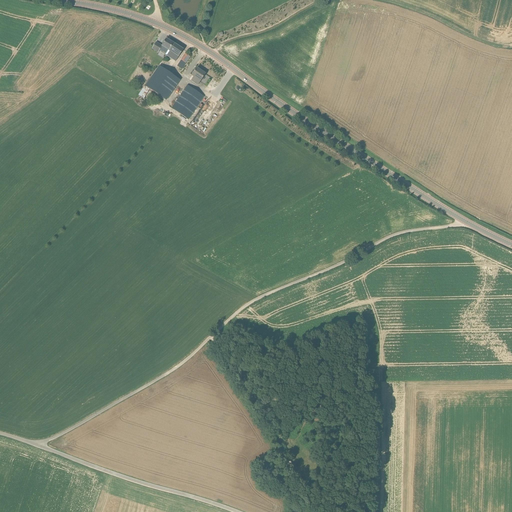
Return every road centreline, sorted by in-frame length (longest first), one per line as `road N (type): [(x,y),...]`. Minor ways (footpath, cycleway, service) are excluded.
road 1 (unclassified): [(34,443),(175,367),(254,300),(390,236),(464,221)]
road 2 (tertiary): [(464,221),(154,22)]
road 3 (track): [(210,337),(282,438),(315,409),(321,387),(272,400)]
road 4 (unclassified): [(34,443),(237,511)]
road 5 (track): [(511,46),(380,0)]
road 6 (track): [(320,0),(212,53)]
